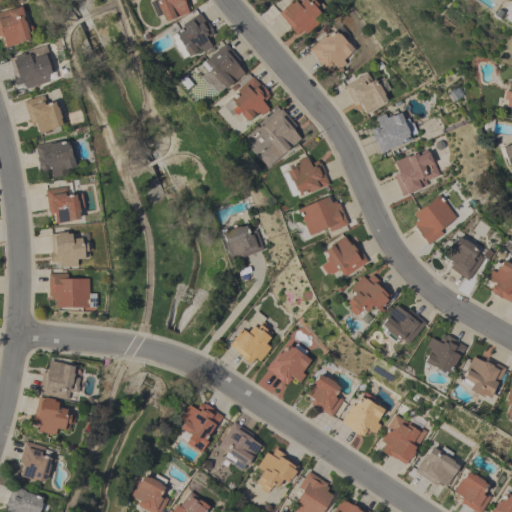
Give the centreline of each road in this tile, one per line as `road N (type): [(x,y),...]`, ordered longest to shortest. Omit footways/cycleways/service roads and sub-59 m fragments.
road 1 (residential): [(511,342),(441,303),(404,271),(330,123),(224,0)]
road 2 (residential): [(420,511),(212,374),(146,352),(16,335)]
road 3 (residential): [(0,417),(16,335),(18,261),(0,138)]
